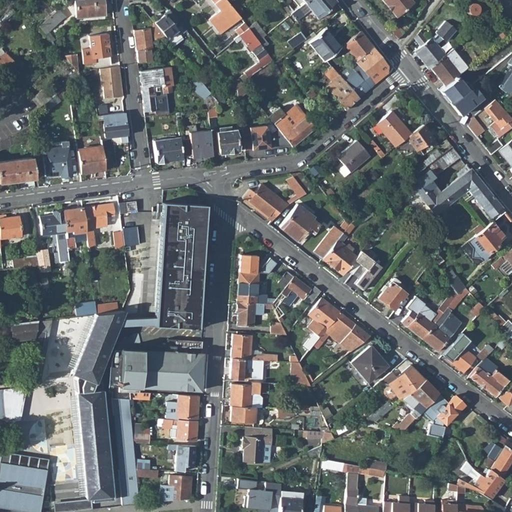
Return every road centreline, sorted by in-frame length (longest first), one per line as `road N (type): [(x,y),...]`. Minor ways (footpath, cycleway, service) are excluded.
road 1 (residential): [(511,428),(230,208)]
road 2 (residential): [(230,208),(206,511)]
road 3 (residential): [(199,179),(297,158),(406,67)]
road 4 (residential): [(142,182),(121,0)]
road 5 (tertiary): [(511,197),(406,67)]
road 6 (residential): [(0,202),(142,182)]
